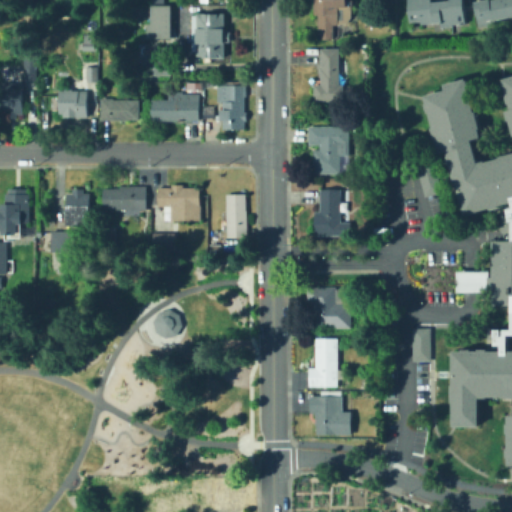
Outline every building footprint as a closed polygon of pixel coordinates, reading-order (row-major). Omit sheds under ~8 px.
[(173,5),(173,27),(176,27),(176,38),(173,38),(173,39),(148,39),(148,24),(153,24),(152,4),(152,0),(165,0),(165,5),(173,5)] [(348,0),(348,7),(338,7),(339,25),(334,25),(334,38),(319,39),(319,15),(314,15),(314,0),(348,0)] [(432,0),(432,2),(451,1),(451,0),(464,0),(467,24),(454,25),(454,27),(441,28),(441,23),(422,24),(421,22),(410,23),(408,0),(432,0)] [(511,0),(511,16),(495,20),(496,25),(480,28),(475,2),(485,0),(511,0)] [(226,12),(226,31),(231,31),(231,42),(226,42),(226,58),(204,58),(204,57),(198,57),(198,51),(193,51),(193,16),(197,16),(197,14),(226,12)] [(97,35),(97,51),(86,51),(86,35),(97,35)] [(347,60),(347,85),(344,85),(344,101),(315,101),(313,83),(321,82),(321,49),(340,49),(340,60),(347,60)] [(37,67),(37,82),(26,82),(26,58),(38,58),(37,67)] [(173,64),(173,75),(152,75),(152,64),(173,64)] [(99,67),(99,82),(88,82),(88,67),(99,67)] [(511,77),(511,334),(511,345),(509,345),(509,351),(511,351),(511,466),(509,466),(509,458),(507,458),(508,448),(509,448),(509,433),(507,433),(507,424),(509,424),(509,415),(511,415),(511,399),(503,399),(503,397),(487,397),(487,398),(480,398),(480,426),(454,427),(453,403),(452,403),(452,385),(453,385),(453,351),(463,351),(463,350),(472,350),(472,351),(479,351),(479,349),(489,349),(489,352),(502,351),(502,345),(499,345),(499,328),(511,328),(511,305),(497,307),(497,296),(491,297),(490,291),(471,291),(460,291),(460,273),(471,273),(492,273),(491,278),(494,278),(493,242),(504,241),(503,216),(510,214),(509,204),(500,206),(501,208),(491,210),(490,209),(476,212),(476,214),(467,216),(467,215),(466,216),(457,183),(455,183),(453,175),(455,174),(453,167),(451,167),(449,157),(450,157),(449,151),(441,153),(439,145),(437,145),(432,128),(434,128),(430,112),(428,113),(426,104),(427,104),(425,96),(447,90),(445,84),(466,79),(467,80),(468,80),(471,89),(469,89),(475,112),(477,112),(481,129),(480,129),(482,137),(473,140),(479,162),(485,161),(486,162),(501,158),(501,157),(511,153),(511,124),(511,121),(509,121),(506,111),(511,110),(510,104),(509,105),(506,95),(508,94),(504,80),(511,77)] [(25,83),(24,114),(17,114),(17,118),(8,118),(8,114),(2,114),(1,91),(1,83),(25,83)] [(247,86),(247,97),(245,97),(245,112),(248,112),(248,121),(245,121),(245,130),(224,130),(224,120),(222,120),(222,110),(224,110),(223,102),(222,102),(222,86),(247,86)] [(74,88),(74,90),(89,90),(89,117),(64,117),(65,113),(60,113),(60,90),(65,90),(66,89),(74,88)] [(201,94),(200,121),(152,120),(152,100),(184,100),(184,94),(201,94)] [(141,100),(140,119),(129,119),(129,121),(102,120),(102,98),(114,98),(114,100),(141,100)] [(350,127),(350,173),(315,174),(315,150),(321,150),(321,145),(310,145),(310,127),(350,127)] [(443,193),(425,197),(417,166),(435,161),(443,193)] [(184,185),(185,187),(201,188),(201,205),(202,221),(172,221),(172,213),(159,213),(159,188),(172,188),(172,185),(184,185)] [(148,186),(148,210),(140,210),(141,217),(120,217),(120,210),(105,210),(105,189),(121,189),(121,186),(148,186)] [(28,189),(28,218),(22,218),(22,223),(16,223),(16,233),(4,233),(4,228),(0,228),(0,209),(4,209),(4,205),(9,205),(9,189),(28,189)] [(85,189),(85,194),(91,194),(91,226),(67,226),(68,194),(75,194),(74,189),(85,189)] [(349,195),(349,210),(342,210),(342,222),(352,222),(352,236),(316,236),(316,212),(321,212),(321,190),(342,190),(342,195),(349,195)] [(246,245),(223,245),(222,232),(222,220),(228,220),(227,194),(247,193),(248,210),(250,236),(246,237),(246,245)] [(117,227),(117,250),(98,249),(99,226),(117,227)] [(74,231),(74,252),(52,253),(52,231),(74,231)] [(176,233),(176,250),(154,250),(154,233),(176,233)] [(352,304),(352,327),(314,328),(314,306),(308,306),(308,287),(337,287),(337,289),(344,289),(344,303),(352,304)] [(376,295),(366,295),(366,287),(376,288),(376,295)] [(157,310),(168,307),(176,313),(179,324),(175,334),(163,337),(153,331),(151,319),(154,315),(157,310)] [(432,328),(432,361),(413,361),(414,328),(432,328)] [(339,338),(339,370),(346,370),(346,379),(339,379),(339,386),(318,386),(310,387),(310,368),(317,368),(316,338),(339,338)] [(343,391),(344,412),(352,412),(352,435),(337,434),(317,434),(316,425),(316,414),(311,414),(311,396),(322,396),(322,391),(343,391)] [(228,510),(228,487),(210,487),(211,510),(228,510)]
